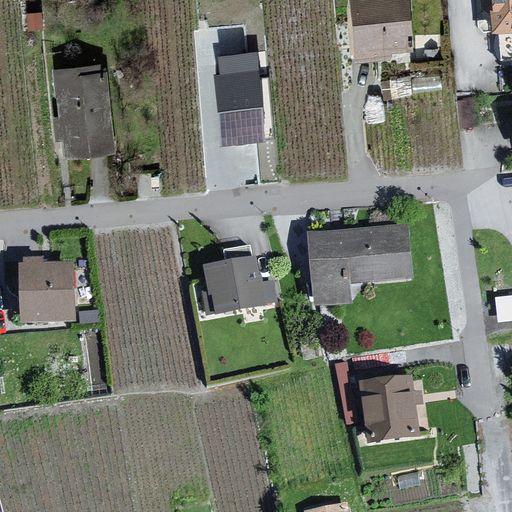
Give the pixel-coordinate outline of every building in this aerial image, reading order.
[(353,0),(354,9),(351,9),(355,57),(356,57),(356,55),(386,52),(386,54),(387,54),(387,47),(410,45),(410,35),(407,35),(405,11),(397,12),(396,0),(353,0)] [(511,0),(485,0),(486,8),(493,14),(497,13),(499,31),(502,61),(511,59),(511,0)] [(235,55),(234,44),(219,45),(220,56),(221,74),(216,75),(220,119),(227,118),(229,139),(231,139),(260,136),(254,71),(255,71),(247,54),(235,55)] [(78,77),(77,69),(55,71),(57,94),(58,94),(65,154),(90,151),(106,150),(111,149),(103,74),(78,77)] [(405,227),(301,235),(305,311),(340,310),(341,284),(410,282),(405,227)] [(245,260),(194,267),(203,318),(273,306),(268,282),(248,285),(245,260)] [(68,266),(12,267),(13,327),(69,325),(68,266)] [(407,378),(352,382),(355,426),(372,442),(415,436),(407,378)]
